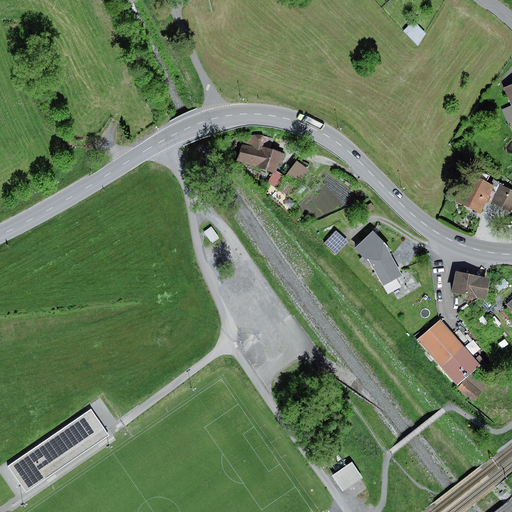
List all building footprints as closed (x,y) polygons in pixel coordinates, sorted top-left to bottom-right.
[(417,42),(427,33),(415,22),(406,31),(417,42)] [(254,136),(244,137),(242,146),(241,146),(237,160),(273,173),(276,161),(280,163),(283,155),(268,150),(272,138),(261,136),(254,136)] [(300,166),(296,163),(283,179),(285,180),(280,187),(289,193),(306,170),(309,165),(302,162),(300,166)] [(472,178),(465,175),(452,202),(476,214),(484,199),(490,187),(488,186),(483,183),(486,176),(475,171),(472,178)] [(490,180),(488,186),(490,187),(484,199),(490,202),(498,185),(499,184),(490,180)] [(511,205),(511,192),(498,185),(490,202),(489,204),(508,213),(511,205)] [(217,237),(210,228),(203,233),(210,242),(217,237)] [(347,244),(336,233),(328,242),(339,253),(347,244)] [(387,251),(371,234),(356,249),(371,265),(386,292),(400,285),(390,267),(388,263),(383,254),(387,251)] [(494,282),(459,275),(455,295),(490,302),(494,282)] [(441,322),(419,341),(457,385),(479,366),(441,322)] [(90,410),(7,467),(25,493),(45,480),(39,471),(102,427),(90,410)] [(108,436),(102,427),(39,471),(45,480),(108,436)] [(350,464),(333,476),(342,490),(359,478),(350,464)]
